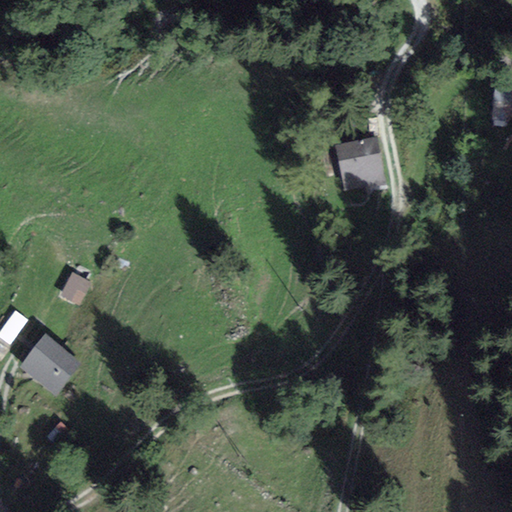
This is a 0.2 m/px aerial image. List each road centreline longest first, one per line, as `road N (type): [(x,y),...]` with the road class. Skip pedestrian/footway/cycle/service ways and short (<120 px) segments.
road 1 (track): [(422,0),(379,89),(388,243),(339,511)]
road 2 (track): [(388,243),(322,351),(276,381),(214,398),(163,427),(88,498),(61,511)]
